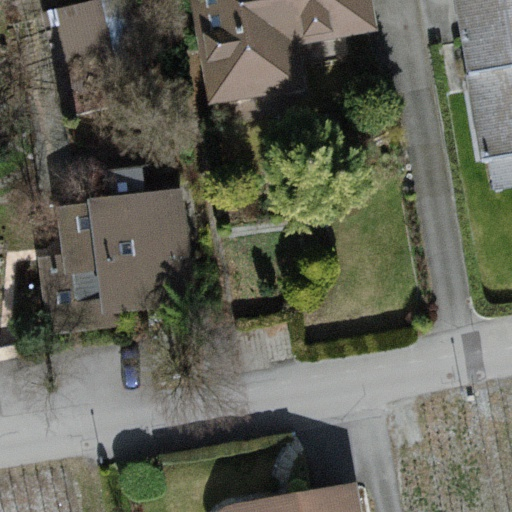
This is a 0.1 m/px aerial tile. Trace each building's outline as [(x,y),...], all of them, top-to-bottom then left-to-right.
[(102,0),(88,0),(54,8),(79,114),(127,102),(102,0)] [(193,0),(210,102),(303,88),(294,37),(374,24),(370,0),(193,0)] [(511,0),(457,0),(482,143),(491,149),(497,185),(511,182),(511,0)] [(182,188),(57,204),(64,255),(35,259),(44,327),(197,308),(182,188)] [(360,511),(354,479),(219,503),(220,511),(360,511)]
